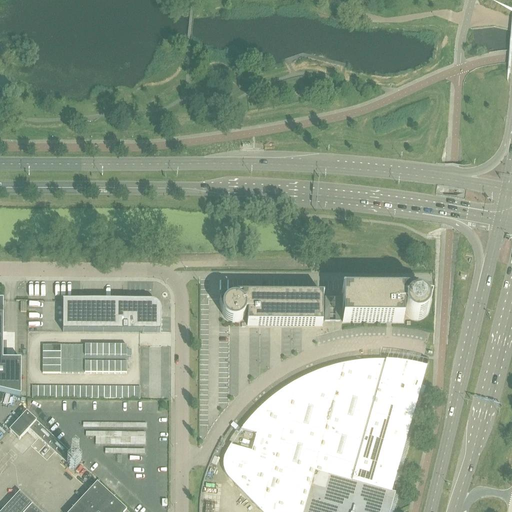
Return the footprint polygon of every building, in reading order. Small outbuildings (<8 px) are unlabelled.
[(403,312),(405,312),(405,313),(406,314),(406,315),(407,315),(408,316),(408,317),(410,318),(412,319),(414,320),(415,320),(416,320),(417,320),(418,320),(420,319),(421,319),(422,319),(424,318),(425,316),(426,315),(427,314),(427,313),(428,312),(428,311),(431,300),(420,296),(419,296),(416,296),(415,296),(414,296),(413,297),(412,297),(411,297),(410,298),(408,299),(408,293),(396,293),(395,293),(395,292),(395,291),(394,291),(394,290),(393,290),(392,290),(391,291),(390,292),(390,293),(341,293),(341,294),(342,294),(342,323),(403,323),(403,312)] [(323,296),(261,296),(260,296),(260,295),(260,294),(259,294),(258,293),(257,293),(256,294),(255,295),(255,296),(242,296),(242,302),(241,301),(240,301),(239,300),(238,299),(237,299),(236,299),(234,299),(233,299),(231,299),(219,302),(222,314),(222,315),(223,316),(223,317),(224,318),(225,319),(226,320),(227,321),(229,322),(230,322),(231,322),(233,323),(235,323),(237,322),(238,322),(239,322),(240,321),(241,320),(243,319),(243,318),(244,317),(244,316),(245,315),(245,314),(247,314),(247,326),(322,326),(322,297),(323,297),(323,296)] [(0,300),(0,392),(21,397),(21,361),(2,361),(3,301),(0,300)] [(140,331),(160,331),(160,311),(160,310),(160,308),(159,306),(157,304),(155,303),(152,301),(148,301),(62,301),(62,331),(140,331)] [(389,511),(394,494),(391,493),(391,492),(410,426),(421,386),(426,369),(426,368),(417,365),(386,361),(378,361),(370,361),(362,362),(354,363),(346,364),(339,366),(336,367),(334,367),(331,368),(329,369),(326,369),(324,370),(317,373),(310,376),(303,379),(296,382),(290,386),(283,390),(275,396),(268,402),(260,408),(254,415),(247,422),(241,430),(256,434),(251,452),(230,446),(229,448),(228,449),(227,451),(226,452),(225,454),(225,455),(224,457),(224,459),(223,460),(223,462),(223,464),(223,466),(223,467),(223,468),(223,469),(224,470),(224,471),(225,473),(225,474),(226,475),(226,476),(227,477),(228,478),(260,511),(389,511)] [(66,463),(73,456),(26,413),(9,431),(19,440),(29,429),(66,463)] [(101,437),(101,449),(111,448),(110,437),(101,437)] [(133,458),(133,481),(145,481),(145,458),(133,458)] [(19,493),(0,511),(127,511),(126,511),(125,509),(97,483),(94,486),(70,511),(40,511),(33,505),(19,493)]
